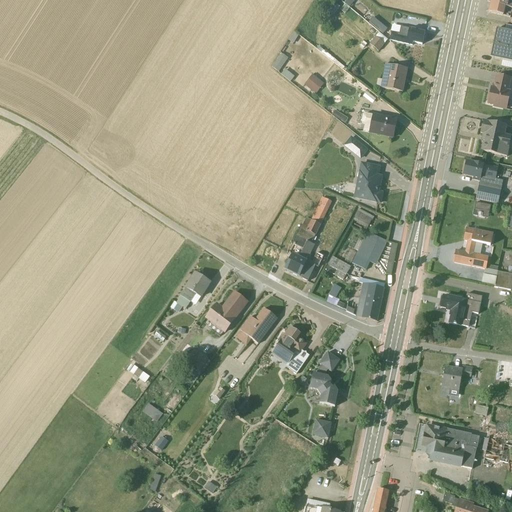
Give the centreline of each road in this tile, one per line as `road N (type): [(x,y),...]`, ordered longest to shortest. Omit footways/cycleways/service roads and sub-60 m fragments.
road 1 (unclassified): [(205,246),(0,111)]
road 2 (primary): [(422,203),(464,0)]
road 3 (residential): [(388,338),(303,302),(205,246)]
road 4 (primary): [(400,343),(422,203)]
road 5 (primary): [(422,203),(388,338)]
road 6 (primary): [(388,338),(363,457)]
